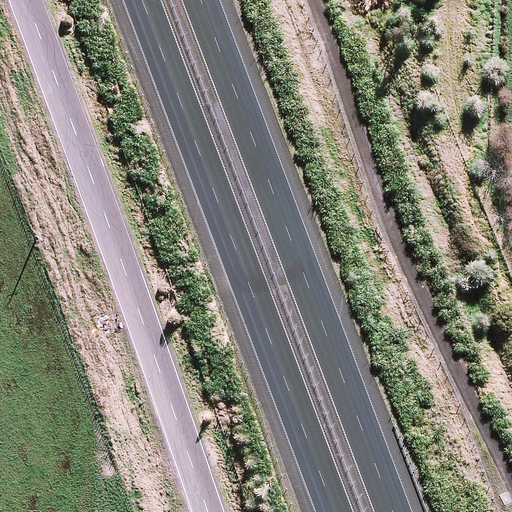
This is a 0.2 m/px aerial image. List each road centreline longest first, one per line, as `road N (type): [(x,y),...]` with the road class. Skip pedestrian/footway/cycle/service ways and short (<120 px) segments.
road 1 (motorway): [(200,0),(393,511)]
road 2 (motorway): [(335,511),(143,0)]
road 3 (unclassified): [(30,0),(215,511)]
